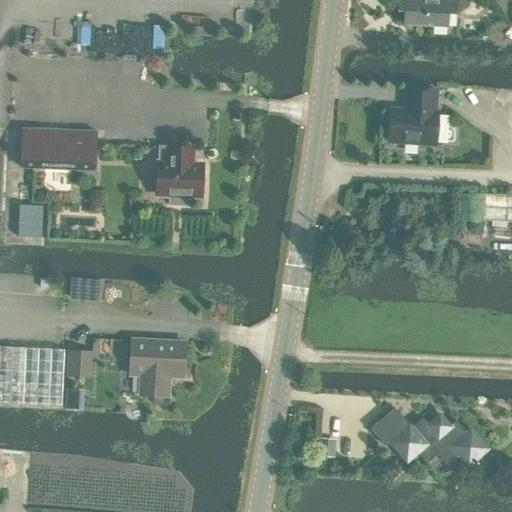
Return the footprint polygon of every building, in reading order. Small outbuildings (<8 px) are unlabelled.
[(404,9),(404,18),(403,24),(447,26),(448,11),(455,11),(455,0),(397,0),(397,9),(404,9)] [(390,109),(388,142),(435,145),(437,112),(434,112),(436,90),(406,88),(405,102),(407,102),(406,110),(390,109)] [(96,134),(22,131),(20,169),(94,173),(96,134)] [(168,147),(159,147),(158,164),(157,164),(155,194),(170,195),(169,205),(187,205),(187,196),(201,196),(203,166),(192,165),(193,148),(168,147)] [(511,195),(484,194),(482,221),(511,222),(511,195)] [(19,205),(17,236),(40,238),(42,206),(19,205)] [(468,223),(468,229),(473,235),(480,235),(481,223),(468,223)] [(70,278),(69,300),(79,301),(80,278),(70,278)] [(182,376),(184,343),(132,341),(131,374),(143,374),(142,394),(167,396),(168,376),(182,376)] [(0,402),(62,406),(64,349),(0,346),(0,402)] [(91,376),(92,353),(68,351),(67,375),(91,376)] [(393,407),(369,428),(386,446),(390,443),(407,463),(418,453),(427,463),(438,453),(448,465),(458,455),(467,466),(486,449),(471,431),(468,434),(457,421),(450,427),(440,415),(429,425),(424,419),(413,429),(410,425),(409,425),(393,407)] [(318,440),(317,456),(332,457),(334,442),(318,440)]
